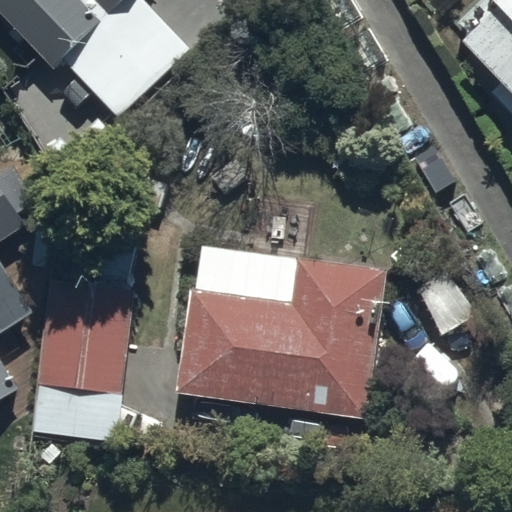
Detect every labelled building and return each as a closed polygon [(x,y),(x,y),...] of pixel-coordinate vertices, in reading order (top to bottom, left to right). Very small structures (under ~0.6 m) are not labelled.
[(0,0),(0,7),(57,67),(67,58),(122,116),(193,49),(147,0),(0,0)] [(511,0),(502,0),(496,6),(491,1),(459,31),(479,52),(468,63),(502,97),(495,103),(511,120),(511,0)] [(42,218),(16,179),(0,189),(0,199),(11,214),(0,221),(0,418),(23,403),(0,370),(0,352),(38,326),(0,271),(0,255),(29,236),(25,230),(42,218)] [(390,288),(205,261),(198,307),(192,306),(177,409),(368,437),(390,288)] [(120,456),(135,303),(130,303),(132,275),(87,271),(84,298),(52,295),(37,448),(120,456)]
